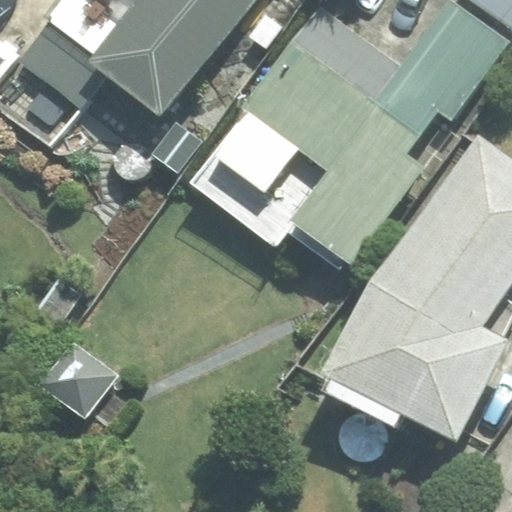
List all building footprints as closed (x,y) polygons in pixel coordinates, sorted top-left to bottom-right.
[(78,0),(30,69),(96,116),(119,83),(182,127),(273,0),(78,0)] [(511,0),(468,0),(511,30),(511,0)] [(331,14),(206,194),(291,253),(307,230),(371,274),(437,177),(418,164),(450,117),(463,126),(511,54),(511,41),(459,4),(414,70),(331,14)] [(275,20),(257,44),(273,56),(292,32),(275,20)] [(394,295),(349,390),(358,395),(351,408),(419,439),(425,426),(482,453),(511,390),(511,342),(503,338),(511,324),(511,155),(496,144),(394,295)] [(67,286),(48,320),(69,332),(89,298),(67,286)] [(87,348),(55,394),(97,424),(129,379),(87,348)]
